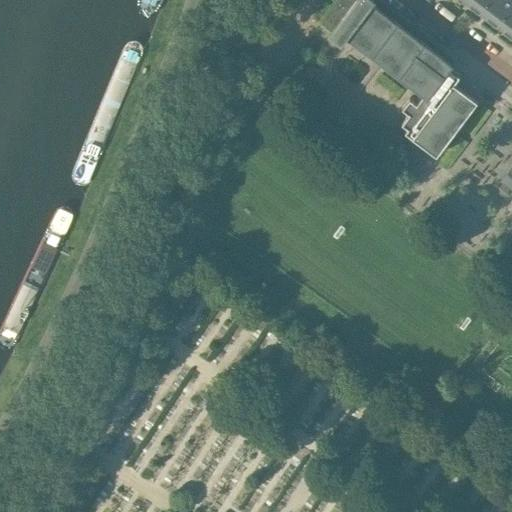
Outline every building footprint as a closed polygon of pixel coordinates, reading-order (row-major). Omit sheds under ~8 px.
[(437,155),(477,101),(453,83),(459,76),(448,68),(451,64),(428,46),(420,40),(420,41),(400,26),(401,25),(393,19),(393,20),(371,3),(373,0),(335,0),(336,0),(320,21),(332,30),(330,33),(341,42),(346,36),(362,47),(423,94),(416,103),(409,98),(402,107),(409,112),(402,122),(408,127),(405,131),(437,155)] [(479,14),(489,0),(462,0),(462,1),(479,14)] [(496,27),(511,6),(511,0),(489,0),(479,14),(496,27)] [(511,38),(511,6),(496,27),(511,38)] [(329,124),(315,141),(324,148),(337,131),(329,124)] [(460,379),(445,371),(437,386),(452,395),(460,379)]
